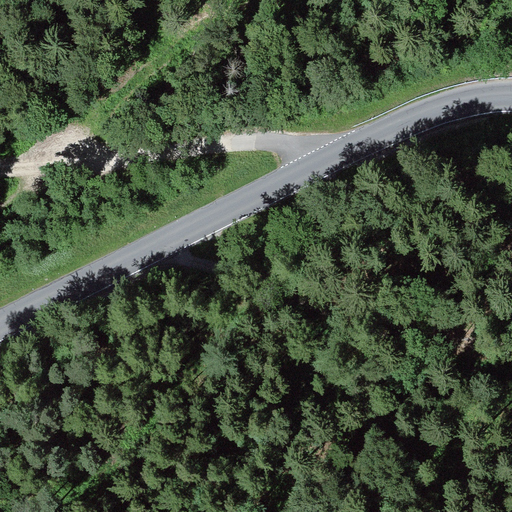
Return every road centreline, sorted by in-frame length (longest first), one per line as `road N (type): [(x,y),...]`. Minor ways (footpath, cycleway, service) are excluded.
road 1 (tertiary): [(0,319),(422,113),(511,95)]
road 2 (track): [(182,228),(300,294),(511,346)]
road 3 (track): [(276,185),(281,159),(196,141),(0,163)]
